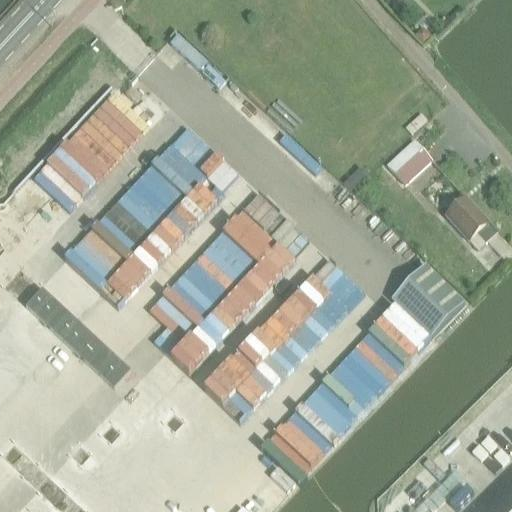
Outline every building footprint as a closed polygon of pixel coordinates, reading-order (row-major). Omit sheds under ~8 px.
[(423,30),(415,38),(423,46),(432,38),(423,30)] [(178,39),(170,48),(200,75),(208,66),(178,39)] [(208,70),(202,77),(219,93),(226,86),(208,70)] [(416,122),(411,127),(417,133),(422,129),(416,122)] [(434,165),(415,145),(388,171),(406,191),(434,165)] [(361,171),(344,188),(350,195),(367,178),(361,171)] [(485,250),(497,239),(467,205),(448,222),(471,247),(478,241),(485,250)] [(426,271),(393,305),(432,343),(465,308),(426,271)] [(114,393),(131,375),(43,293),(26,311),(55,338),(94,374),(114,393)]
